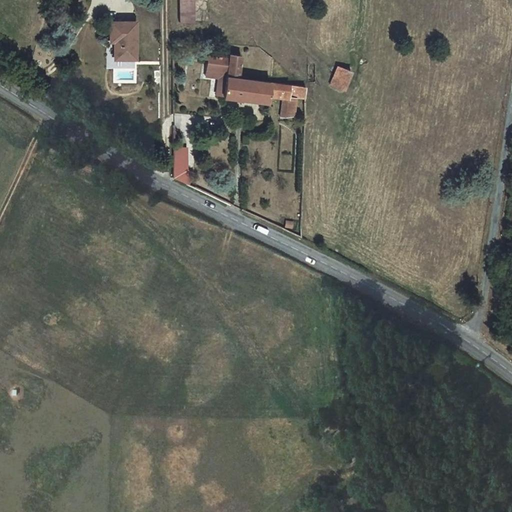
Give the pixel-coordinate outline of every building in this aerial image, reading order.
[(178,0),(179,21),(193,21),(193,0),(178,0)] [(136,34),(136,22),(110,22),(109,41),(115,41),(116,58),(135,59),(136,34)] [(295,97),(305,97),(305,86),(249,80),(245,79),(246,76),(246,72),(238,71),(241,55),(227,53),(227,56),(207,54),(205,70),(225,72),(222,95),(222,97),(267,102),(268,96),(272,97),(282,98),(287,99),(284,116),(293,115),(295,97)] [(351,72),(337,66),(330,84),(344,90),(351,72)] [(225,72),(205,70),(205,76),(217,78),(215,94),(222,95),(225,72)] [(174,148),(174,182),(192,182),(193,148),(174,148)]
